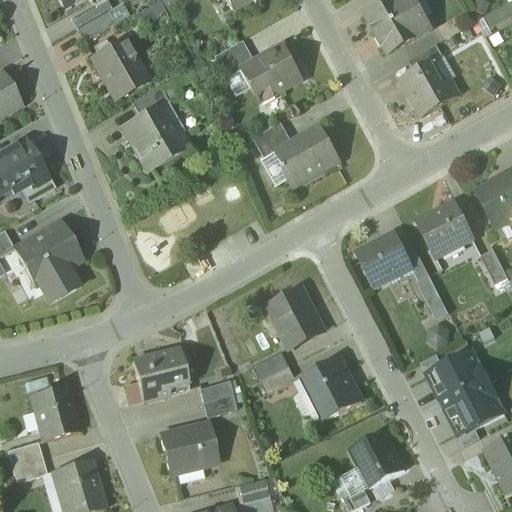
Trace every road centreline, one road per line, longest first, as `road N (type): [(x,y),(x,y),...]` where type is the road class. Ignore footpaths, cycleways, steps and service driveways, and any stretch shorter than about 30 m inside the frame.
road 1 (residential): [(146,318),(15,0)]
road 2 (residential): [(315,229),(454,511)]
road 3 (residential): [(407,178),(309,0)]
road 4 (residential): [(315,229),(146,318)]
road 5 (residential): [(82,343),(145,511)]
road 6 (residential): [(511,118),(407,178)]
